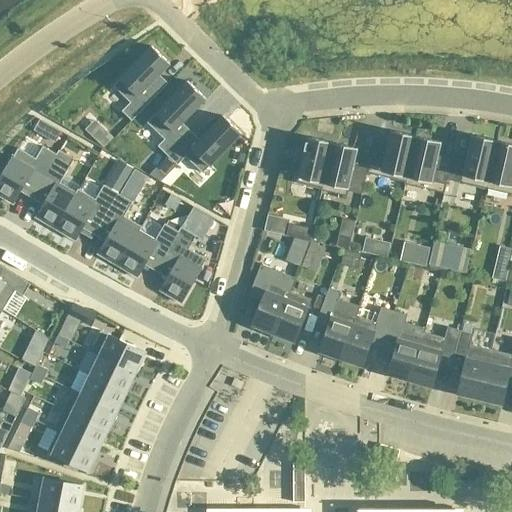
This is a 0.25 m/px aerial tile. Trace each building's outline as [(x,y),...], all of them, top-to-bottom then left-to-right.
[(121,113),(131,123),(155,99),(146,90),(169,66),(151,48),(112,88),(130,105),(121,113)] [(157,148),(167,158),(190,133),(182,125),(205,101),(187,83),(146,124),(164,141),(157,148)] [(199,142),(190,133),(167,158),(177,167),(185,159),(202,175),(241,136),(222,118),(199,142)] [(53,130),(47,140),(54,144),(60,134),(53,130)] [(104,131),(95,142),(103,150),(113,140),(104,131)] [(372,149),(366,173),(366,175),(404,184),(405,184),(415,139),(390,133),(386,149),(383,151),(372,149)] [(453,153),(450,167),(446,182),(485,191),(496,143),(471,137),(467,153),(463,156),(453,153)] [(321,190),(332,145),(307,139),(306,140),(296,185),(321,190)] [(439,164),(437,161),(441,144),(415,139),(405,184),(404,184),(403,186),(443,195),(446,182),(450,167),(439,164)] [(511,146),(496,143),(485,191),(511,197),(511,146)] [(361,197),(366,175),(366,173),(356,171),(354,167),(357,151),(332,145),(321,190),(320,193),(346,199),(347,193),(361,197)] [(17,150),(0,179),(0,198),(12,206),(19,193),(31,200),(59,153),(58,152),(56,156),(42,148),(35,161),(17,150)] [(59,153),(31,200),(43,207),(36,220),(55,231),(78,192),(77,191),(75,195),(59,186),(73,161),(59,153)] [(161,163),(149,177),(161,183),(171,173),(161,163)] [(110,176),(104,187),(118,195),(124,184),(110,176)] [(103,187),(95,201),(78,192),(55,231),(74,242),(81,230),(93,237),(117,195),(103,187)] [(300,216),(305,193),(279,188),(274,211),(300,216)] [(123,218),(132,204),(117,195),(93,237),(105,244),(98,256),(117,268),(140,228),(123,218)] [(143,267),(155,274),(181,230),(180,230),(178,234),(164,226),(154,242),(139,233),(141,229),(140,228),(117,268),(136,279),(143,267)] [(312,231),(288,226),(286,238),(309,243),(312,231)] [(195,239),(181,230),(155,274),(167,281),(160,293),(180,305),(206,262),(188,251),(195,239)] [(259,266),(250,290),(265,296),(252,327),(273,335),(290,293),(295,280),(259,266)] [(0,310),(2,312),(14,293),(23,298),(30,286),(1,268),(0,270),(0,310)] [(320,311),(318,317),(330,322),(328,330),(319,353),(341,361),(355,318),(359,309),(338,302),(340,296),(328,291),(325,300),(320,311)] [(290,293),(273,335),(294,344),(311,302),(290,293)] [(317,297),(313,309),(320,311),(325,300),(317,297)] [(72,306),(66,318),(78,324),(84,326),(90,314),(72,306)] [(355,318),(341,361),(362,368),(368,349),(373,336),(385,340),(393,314),(380,310),(375,325),(355,318)] [(393,314),(385,340),(397,344),(394,357),(388,376),(410,382),(423,334),(425,331),(404,325),(406,318),(393,314)] [(423,334),(410,382),(431,389),(440,357),(453,360),(454,357),(460,333),(446,329),(443,340),(423,334)] [(100,333),(90,353),(135,375),(145,355),(134,350),(135,349),(119,342),(100,333)] [(460,333),(454,357),(466,360),(458,396),(479,401),(491,352),(469,347),(472,336),(462,333),(460,333)] [(57,337),(53,345),(65,350),(68,343),(57,337)] [(491,352),(479,401),(501,406),(509,370),(511,371),(511,356),(511,357),(491,352)] [(98,358),(89,377),(126,395),(135,375),(90,353),(89,354),(98,358)] [(36,367),(33,374),(44,379),(47,372),(36,367)] [(33,374),(29,381),(40,387),(44,379),(33,374)] [(71,391),(71,392),(117,414),(126,395),(89,377),(80,395),(71,391)] [(243,385),(233,381),(230,388),(240,392),(243,385)] [(11,386),(8,393),(20,398),(24,391),(11,386)] [(71,392),(62,412),(107,433),(117,414),(71,392)] [(10,395),(8,398),(21,404),(23,401),(10,395)] [(27,410),(23,417),(34,423),(38,415),(27,410)] [(62,412),(52,431),(98,453),(107,433),(62,412)] [(23,417),(20,424),(31,430),(34,423),(23,417)] [(56,434),(47,454),(88,473),(98,453),(52,431),(52,432),(56,434)] [(14,437),(7,451),(19,455),(25,442),(14,437)] [(399,452),(380,447),(377,457),(396,463),(399,452)] [(304,465),(292,466),(292,504),(304,504),(304,465)] [(44,480),(39,503),(79,510),(84,488),(44,480)] [(0,487),(0,495),(10,497),(11,489),(0,487)] [(39,503),(37,511),(79,511),(79,510),(39,503)]
